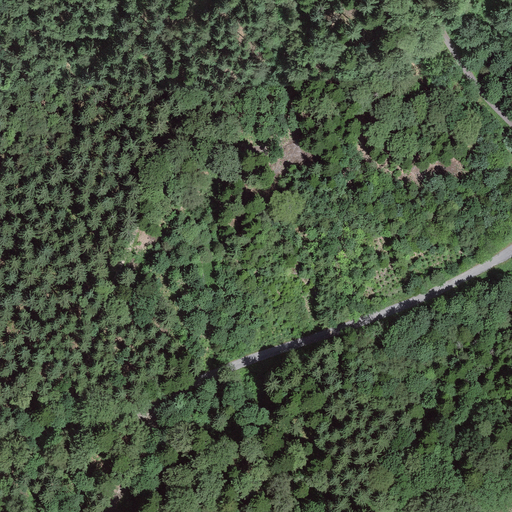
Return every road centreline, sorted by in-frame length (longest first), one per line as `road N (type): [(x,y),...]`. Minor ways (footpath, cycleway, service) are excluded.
road 1 (track): [(511,249),(410,303),(167,397),(72,431),(0,445)]
road 2 (track): [(511,120),(424,0)]
road 3 (track): [(114,511),(167,397)]
